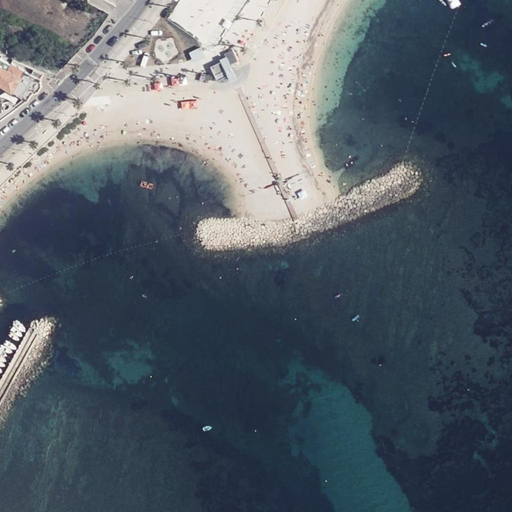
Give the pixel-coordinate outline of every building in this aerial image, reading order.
[(216,39),(212,41),(216,49),(220,47),(216,39)] [(232,48),(223,52),(228,63),(237,59),(232,48)] [(0,65),(8,70),(13,62),(0,54),(0,65)] [(211,54),(202,58),(204,62),(207,61),(213,74),(224,69),(220,62),(215,64),(211,54)] [(42,79),(41,79),(14,61),(13,62),(8,70),(0,65),(0,82),(28,100),(29,100),(32,94),(33,95),(35,90),(37,91),(38,91),(38,90),(39,91),(43,85),(41,84),(42,83),(42,82),(41,81),(42,79)]
